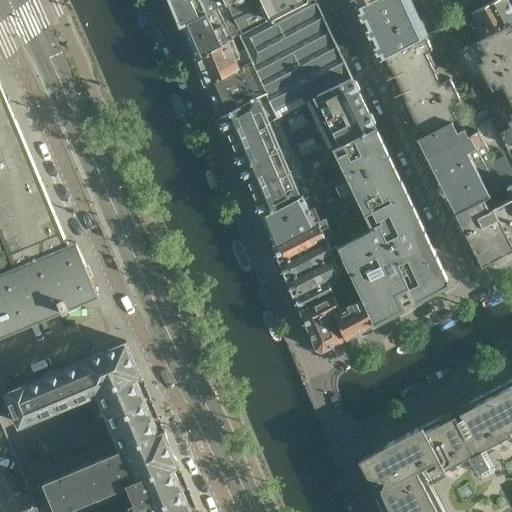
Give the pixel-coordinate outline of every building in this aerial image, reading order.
[(208,11),(202,0),(171,0),(181,24),(208,11)] [(376,126),(316,0),(307,0),(272,18),(263,0),(202,0),(208,11),(181,24),(196,58),(229,40),(240,35),(251,61),(240,67),(207,84),(252,190),(292,169),(376,126)] [(263,0),(272,18),(307,0),(263,0)] [(418,27),(411,12),(421,7),(418,0),(371,0),(360,6),(358,7),(381,58),(429,34),(433,32),(429,23),(418,27)] [(511,22),(511,9),(507,0),(494,0),(472,12),(485,36),(511,22)] [(511,22),(485,36),(482,38),(489,52),(477,59),(493,91),(505,84),(511,97),(511,96),(511,22)] [(431,65),(425,52),(435,46),(429,34),(381,58),(394,85),(431,65)] [(240,67),(229,40),(196,58),(207,84),(240,67)] [(450,106),(461,101),(448,74),(437,79),(431,65),(394,85),(418,137),(452,120),(455,118),(450,106)] [(0,511),(0,333),(98,293),(77,241),(69,245),(0,81),(0,224),(15,260),(16,260),(18,266),(0,273),(0,511)] [(511,184),(511,169),(505,156),(495,162),(479,130),(462,139),(452,120),(418,137),(419,139),(457,212),(456,213),(457,213),(485,198),(508,186),(511,184)] [(450,282),(376,126),(292,169),(302,194),(314,222),(361,197),(373,223),(338,242),(349,267),(363,297),(374,322),(450,282)] [(302,194),(292,169),(252,190),(263,215),(302,194)] [(314,222),(302,194),(263,215),(274,243),(314,222)] [(338,242),(373,223),(361,197),(314,222),(274,243),(282,260),(334,232),(338,242)] [(511,249),(511,200),(491,211),(485,198),(457,213),(483,265),(511,249)] [(349,267),(338,242),(334,232),(282,260),(296,295),(337,273),(349,267)] [(363,297),(349,267),(337,273),(340,280),(343,287),(335,292),(302,309),(309,326),(335,312),(341,308),(338,301),(346,297),(349,304),(363,297)] [(335,292),(332,284),(340,280),(337,273),(296,295),(302,309),(335,292)] [(349,304),(341,308),(335,312),(347,337),(374,322),(363,297),(349,304)] [(347,337),(335,312),(309,326),(318,347),(323,350),(347,337)] [(192,511),(173,465),(178,463),(164,431),(159,433),(135,375),(140,373),(127,341),(7,391),(8,392),(5,393),(6,395),(8,394),(21,423),(56,408),(56,410),(60,408),(60,407),(74,401),(75,402),(79,401),(78,399),(85,396),(109,454),(45,481),(57,511),(60,511),(129,483),(137,501),(131,503),(135,511),(192,511)] [(442,471),(511,433),(511,378),(462,405),(461,405),(460,407),(460,408),(460,409),(460,411),(463,417),(458,419),(455,414),(454,412),(453,412),(452,411),(451,411),(450,411),(448,412),(419,427),(442,471)] [(0,417),(0,453),(23,510),(36,505),(0,417)] [(511,511),(511,433),(442,471),(419,427),(361,458),(368,474),(375,476),(373,484),(384,511),(511,511)]
